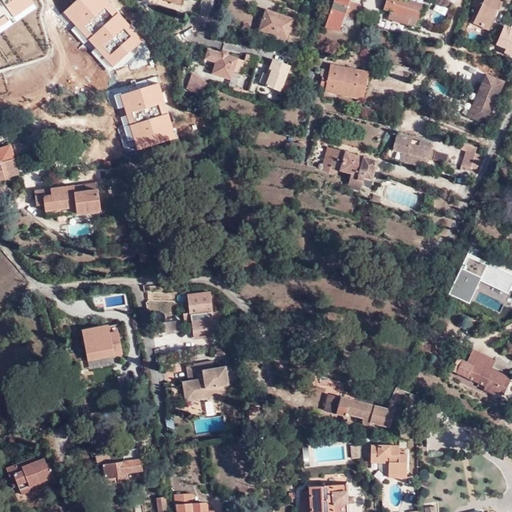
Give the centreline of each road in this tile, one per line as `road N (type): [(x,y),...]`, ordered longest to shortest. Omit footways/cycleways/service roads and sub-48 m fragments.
road 1 (residential): [(0,240),(43,285),(177,279)]
road 2 (unknown): [(160,433),(138,279)]
road 3 (unknown): [(118,0),(115,60),(137,130)]
